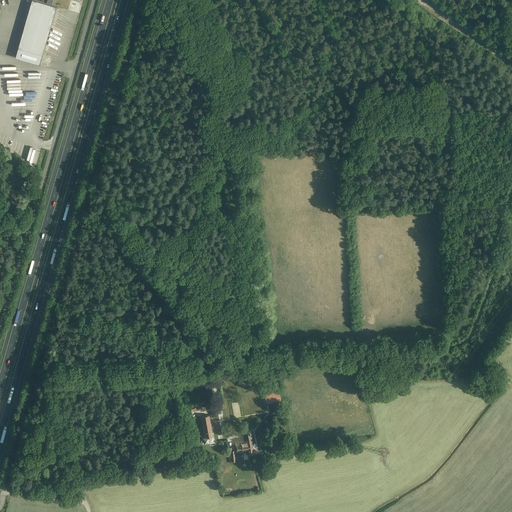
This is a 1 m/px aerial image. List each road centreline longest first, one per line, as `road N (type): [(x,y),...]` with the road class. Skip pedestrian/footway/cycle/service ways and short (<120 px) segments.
road 1 (motorway): [(0,436),(124,0)]
road 2 (motorway): [(110,0),(0,384)]
road 3 (unclassified): [(0,312),(93,0)]
road 4 (unclassified): [(50,306),(138,0)]
road 5 (unclassified): [(0,491),(50,306)]
road 6 (unclassified): [(227,360),(50,306)]
